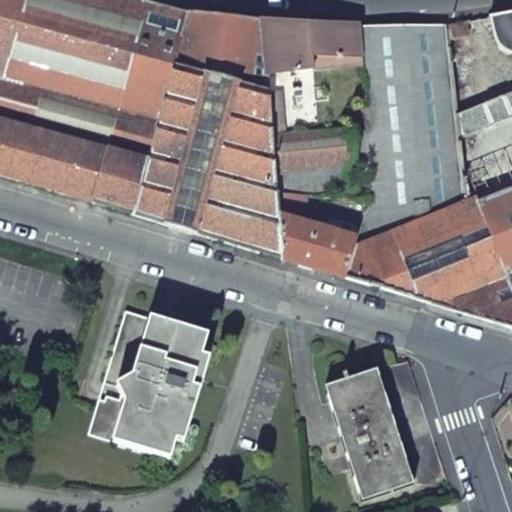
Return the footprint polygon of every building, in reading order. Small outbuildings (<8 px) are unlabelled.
[(190,17),(127,0),(0,0),(0,177),(279,261),(278,223),(277,197),(317,200),(316,193),(352,189),(349,169),(352,164),(371,162),(368,133),(351,134),(350,111),(365,110),(356,27),(319,27),(297,25),(257,21),(220,21),(190,17)] [(463,25),(447,28),(465,205),(511,187),(511,15),(507,16),(499,18),(506,43),(511,46),(511,92),(474,106),(463,25)] [(511,187),(465,205),(447,28),(431,27),(449,203),(366,211),(363,220),(356,245),(343,281),(511,332),(511,187)] [(371,162),(374,189),(368,205),(366,211),(449,203),(431,27),(356,27),(365,110),(368,133),(371,162)] [(368,205),(357,204),(353,215),(363,220),(366,211),(368,205)] [(356,245),(278,223),(279,261),(311,271),(343,281),(356,245)] [(124,313),(88,437),(112,444),(170,462),(176,442),(201,359),(207,338),(124,313)] [(201,359),(176,442),(184,445),(209,361),(201,359)] [(376,374),(324,391),(361,503),(412,487),(376,374)]
